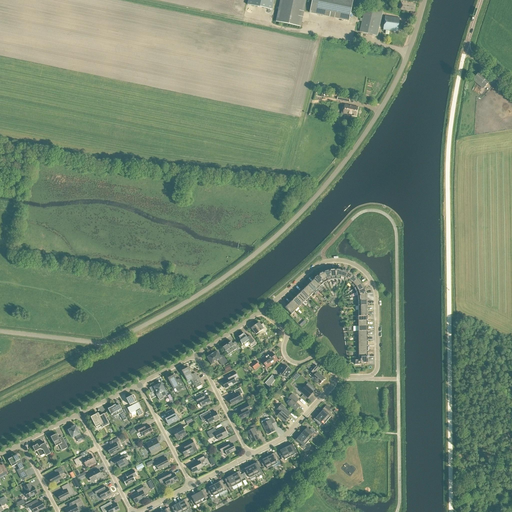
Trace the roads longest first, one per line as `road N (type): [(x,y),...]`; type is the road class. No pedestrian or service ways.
road 1 (unclassified): [(0,331),(107,343),(208,289),(269,242),(334,174),(380,109),(424,0)]
road 2 (residential): [(261,312),(326,262),(359,268),(376,296),(376,370),(333,377)]
road 3 (track): [(107,343),(0,399)]
road 4 (residential): [(333,377),(318,357),(288,360),(285,331),(261,312)]
